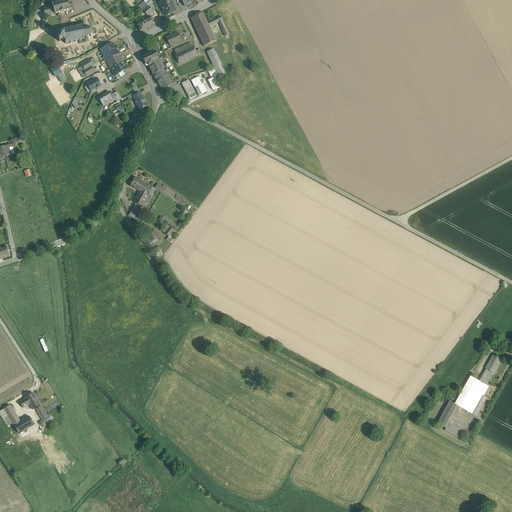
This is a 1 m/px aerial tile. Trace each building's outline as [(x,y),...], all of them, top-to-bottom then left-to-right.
[(67,0),(52,4),(52,6),(54,14),(55,14),(70,10),(67,0)] [(170,0),(165,0),(159,3),(166,16),(176,11),(170,0)] [(143,11),(148,7),(144,2),(139,6),(143,11)] [(52,6),(43,9),(45,16),(54,14),(52,6)] [(148,7),(143,11),(147,16),(153,12),(148,7)] [(203,13),(191,19),(196,29),(207,23),(203,13)] [(151,17),(137,24),(140,31),(142,31),(155,25),(151,17)] [(207,23),(196,29),(204,47),(216,41),(209,27),(218,23),(225,37),(229,35),(220,17),(207,23)] [(77,27),(73,28),(73,27),(72,27),(72,28),(68,29),(68,28),(67,28),(68,29),(67,29),(66,28),(64,28),(65,30),(63,30),(63,29),(62,30),(63,30),(63,32),(62,33),(62,34),(59,35),(59,33),(58,34),(58,35),(57,35),(57,36),(58,36),(58,40),(57,40),(58,41),(59,40),(59,41),(59,42),(60,42),(60,40),(64,40),(64,41),(65,41),(65,43),(65,44),(66,43),(70,42),(70,43),(71,43),(71,42),(75,41),(75,42),(75,41),(79,41),(80,44),(88,42),(87,36),(90,36),(91,37),(91,36),(90,36),(92,33),(93,33),(92,33),(92,30),(92,29),(91,29),(89,28),(89,27),(88,27),(88,28),(86,28),(85,23),(81,24),(81,26),(77,27),(77,26),(76,26),(77,27)] [(177,33),(166,38),(170,46),(181,41),(177,33)] [(190,43),(174,50),(176,54),(192,47),(190,43)] [(112,44),(100,50),(106,61),(118,54),(112,44)] [(176,54),(175,55),(179,64),(197,56),(195,51),(193,46),(192,47),(176,54)] [(37,48),(30,49),(32,56),(39,54),(37,48)] [(227,76),(216,53),(215,53),(213,49),(207,52),(219,79),(227,76)] [(155,52),(142,58),(145,65),(147,64),(153,76),(164,70),(155,52)] [(118,54),(106,61),(111,69),(123,62),(118,54)] [(89,60),(81,65),(82,66),(85,70),(83,71),(93,66),(90,61),(89,60)] [(123,62),(111,69),(115,76),(119,73),(121,77),(124,75),(122,71),(127,69),(123,62)] [(82,66),(78,69),(83,78),(86,76),(83,71),(85,70),(82,66)] [(93,66),(83,71),(86,76),(87,77),(94,72),(91,67),(93,66)] [(173,84),(164,70),(153,76),(163,90),(173,84)] [(66,80),(62,73),(57,75),(62,83),(66,80)] [(200,77),(192,80),(195,88),(199,87),(202,94),(208,92),(204,83),(202,84),(200,77)] [(97,78),(86,84),(91,92),(101,86),(97,78)] [(99,98),(103,106),(114,100),(109,92),(99,98)] [(139,93),(133,97),(135,101),(142,98),(139,93)] [(135,101),(135,102),(140,110),(147,106),(148,104),(146,102),(145,102),(143,97),(142,98),(135,101)] [(81,105),(76,98),(72,101),(76,108),(81,105)] [(141,124),(135,117),(130,122),(136,128),(141,124)] [(5,146),(0,147),(0,155),(1,157),(6,156),(7,156),(12,154),(10,145),(5,146)] [(153,187),(135,177),(130,186),(140,192),(134,203),(135,203),(141,207),(153,187)] [(157,184),(155,189),(162,193),(164,188),(164,187),(157,184)] [(164,188),(162,193),(173,199),(175,195),(164,188)] [(141,207),(135,203),(129,215),(135,219),(141,207)] [(170,227),(165,233),(169,237),(174,230),(170,227)] [(147,235),(151,242),(157,239),(152,232),(147,235)] [(6,246),(0,248),(0,258),(9,256),(6,246)] [(158,246),(153,249),(158,257),(163,254),(158,246)] [(51,329),(55,328),(50,316),(47,317),(51,329)] [(479,318),(474,325),(479,328),(484,322),(479,318)] [(502,361),(493,356),(485,369),(488,370),(493,373),(495,374),(502,361)] [(493,373),(488,370),(481,382),(487,385),(493,373)] [(489,387),(487,385),(481,382),(471,377),(455,404),(459,406),(473,414),(484,396),(489,387)] [(40,405),(33,393),(25,398),(26,399),(20,402),(23,408),(29,405),(32,410),(40,405)] [(484,396),(473,414),(477,417),(487,398),(484,396)] [(459,406),(455,404),(450,401),(438,423),(447,428),(447,427),(451,420),(459,406)] [(10,405),(4,409),(12,422),(18,418),(10,405)] [(47,416),(41,406),(36,409),(43,420),(47,416)] [(12,422),(4,409),(0,411),(0,414),(7,426),(12,422)] [(43,420),(40,423),(44,427),(53,418),(49,414),(47,416),(43,420)] [(12,422),(7,426),(14,437),(34,425),(29,417),(20,422),(18,418),(12,422)] [(451,420),(447,427),(461,435),(465,437),(469,430),(451,420)] [(461,435),(447,427),(447,428),(445,431),(458,439),(461,435)]
